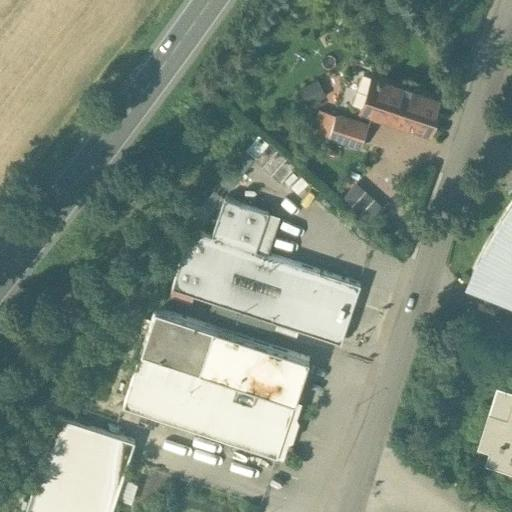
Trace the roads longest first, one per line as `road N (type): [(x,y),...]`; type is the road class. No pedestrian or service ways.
road 1 (residential): [(351,511),(511,13)]
road 2 (primary): [(0,274),(207,0)]
